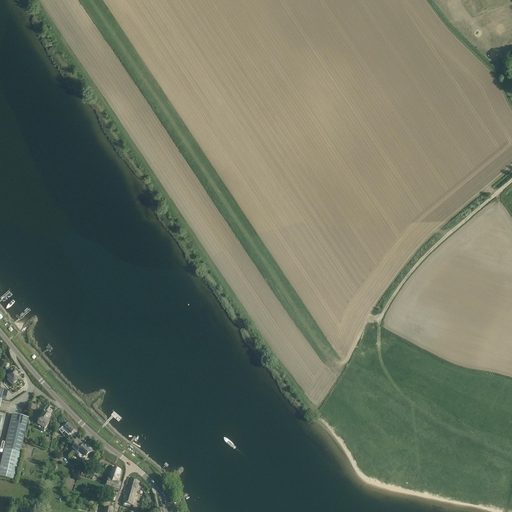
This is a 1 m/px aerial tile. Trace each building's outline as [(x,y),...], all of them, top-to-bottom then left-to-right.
[(14,382),(18,379),(14,375),(15,374),(13,371),(12,372),(8,367),(4,371),(8,376),(7,376),(13,383),(14,382)] [(38,424),(43,426),(41,429),(44,431),(49,423),(48,419),(50,416),(44,413),(38,424)] [(12,415),(11,419),(0,466),(0,477),(14,481),(28,418),(12,415)] [(64,426),(61,429),(69,437),(70,436),(71,437),(74,434),(72,433),(75,430),(69,423),(65,427),(64,426)] [(89,449),(88,450),(83,446),(82,448),(76,443),(71,449),(77,454),(79,451),(83,454),(81,456),(85,459),(87,457),(87,456),(90,453),(91,453),(92,452),(92,451),(92,450),(91,449),(90,449),(89,449)] [(119,490),(121,483),(117,481),(121,470),(114,468),(110,479),(109,478),(107,486),(119,490)] [(131,478),(123,503),(133,506),(137,494),(136,494),(140,482),(131,478)]
